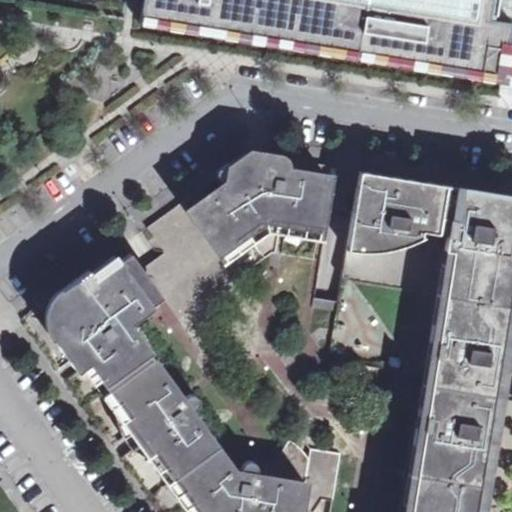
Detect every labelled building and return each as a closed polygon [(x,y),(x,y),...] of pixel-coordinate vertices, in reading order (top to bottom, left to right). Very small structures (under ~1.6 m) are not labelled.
[(502,77),(509,41),(511,23),(490,19),(492,0),(143,0),(140,19),(502,77)] [(511,41),(509,41),(502,77),(511,78),(511,41)] [(296,160),(295,171),(284,169),(285,165),(284,161),(279,157),(274,158),(272,159),(269,163),(269,167),(264,166),(266,155),(251,153),(184,201),(239,277),(273,252),(314,259),(330,165),(296,160)] [(407,359),(405,372),(483,385),(488,358),(502,360),(501,365),(503,365),(511,311),(511,209),(357,185),(341,277),(349,279),(407,359)] [(85,406),(153,357),(128,322),(163,296),(125,243),(21,318),(59,370),(70,361),(77,371),(66,379),(85,406)] [(336,311),(338,301),(314,297),(313,307),(336,311)] [(153,357),(85,406),(113,445),(132,432),(140,443),(121,456),(149,495),(217,446),(192,411),(196,408),(198,405),(199,401),(198,397),(195,395),(191,394),(187,395),(183,398),(153,357)] [(479,511),(494,425),(492,424),(491,429),(477,426),(481,400),(428,391),(425,414),(414,412),(397,511),(479,511)] [(217,446),(149,495),(161,511),(314,511),(313,511),(304,504),(302,504),(309,458),(302,449),(290,439),(276,461),(267,460),(265,475),(257,474),(257,465),(255,462),(252,460),(248,460),(244,462),(242,465),(241,471),(234,470),(217,446)] [(313,511),(322,499),(333,501),(341,453),(311,448),(309,458),(302,504),(304,504),(313,511)]
